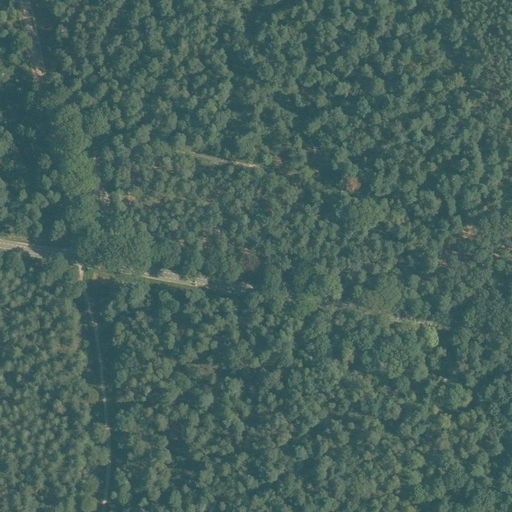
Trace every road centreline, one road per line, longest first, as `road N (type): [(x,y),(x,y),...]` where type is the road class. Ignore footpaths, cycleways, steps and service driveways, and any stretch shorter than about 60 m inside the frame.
road 1 (tertiary): [(81,260),(511,336)]
road 2 (track): [(75,259),(71,207),(22,0)]
road 3 (track): [(103,511),(103,382),(81,260)]
road 4 (unknown): [(38,40),(20,71),(41,179),(29,206)]
road 5 (unclassified): [(55,126),(81,260)]
